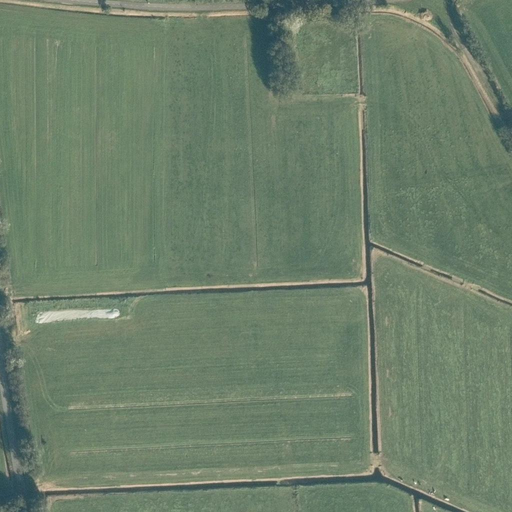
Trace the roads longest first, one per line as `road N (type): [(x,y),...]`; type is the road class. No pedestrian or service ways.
road 1 (unclassified): [(60,0),(224,8),(392,0)]
road 2 (unclassified): [(30,511),(0,356)]
road 3 (track): [(511,136),(434,0)]
